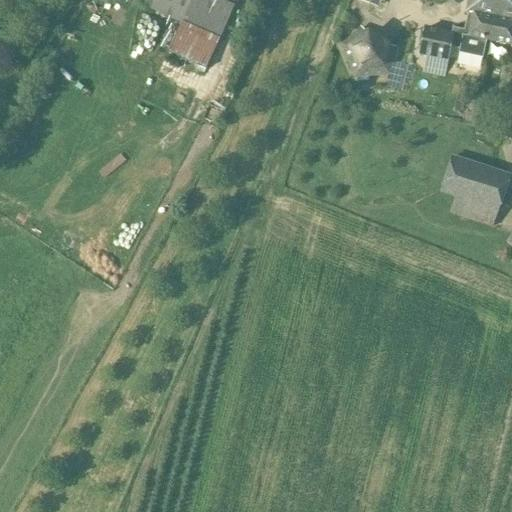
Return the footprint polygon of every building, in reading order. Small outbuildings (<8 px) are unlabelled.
[(235,7),(238,0),(128,0),(181,24),(168,52),(208,69),(234,6),(235,7)] [(470,0),(467,16),(464,31),(453,29),(452,33),(424,27),(419,57),(448,63),(451,48),(460,51),(460,54),(483,59),(486,42),(489,43),(494,19),(488,18),(491,3),(501,5),(502,0),(470,0)] [(511,0),(502,0),(501,5),(491,3),(488,18),(494,19),(489,43),(511,47),(511,0)] [(362,28),(341,47),(355,78),(386,76),(386,79),(388,78),(389,76),(390,73),(391,73),(398,45),(394,45),(394,46),(388,45),(388,44),(368,34),(368,35),(362,28)] [(511,81),(501,140),(511,142),(511,81)] [(454,199),(449,213),(492,228),(510,179),(453,158),(439,195),(454,199)]
